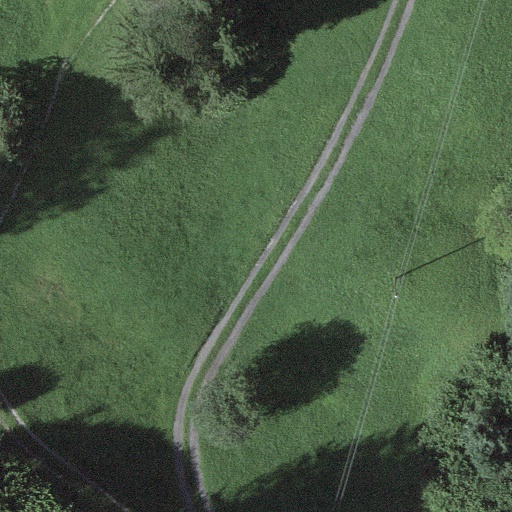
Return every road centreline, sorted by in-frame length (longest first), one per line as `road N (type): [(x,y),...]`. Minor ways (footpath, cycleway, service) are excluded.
road 1 (track): [(190,511),(182,413),(369,97),(403,0)]
road 2 (track): [(0,184),(62,37),(94,0)]
road 3 (track): [(119,511),(15,432),(0,402)]
